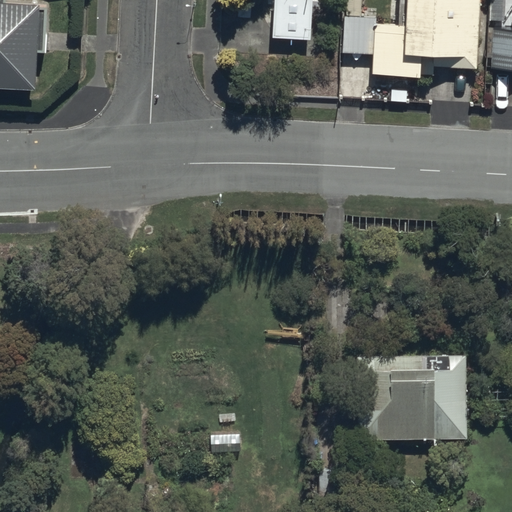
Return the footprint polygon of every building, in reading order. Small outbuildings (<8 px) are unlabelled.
[(0,0),(0,93),(38,96),(40,56),(46,56),(49,9),(7,7),(8,0),(0,0)] [(308,0),(270,0),(269,34),(306,36),(308,0)] [(378,10),(339,9),(338,47),(372,48),(371,70),(417,72),(417,61),(476,63),(478,0),(401,0),(401,16),(378,15),(378,10)] [(511,19),(491,18),(489,64),(511,65),(511,19)] [(461,348),(354,348),(355,431),(462,431),(461,348)] [(105,511),(105,484),(70,484),(69,511),(105,511)]
